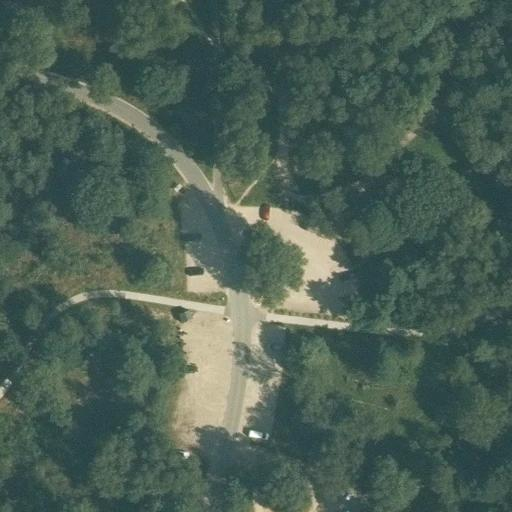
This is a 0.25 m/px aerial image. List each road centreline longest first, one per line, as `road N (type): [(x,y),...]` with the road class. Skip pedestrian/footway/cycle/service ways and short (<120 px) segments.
road 1 (unclassified): [(212,511),(236,399),(240,313),(211,214),(163,142),(124,108),(0,67)]
road 2 (track): [(275,210),(299,0)]
